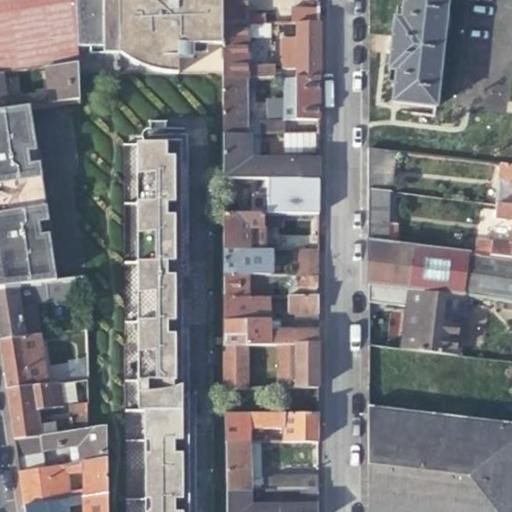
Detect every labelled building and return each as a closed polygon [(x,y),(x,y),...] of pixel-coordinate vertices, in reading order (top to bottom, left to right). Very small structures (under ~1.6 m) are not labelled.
[(0,0),(0,73),(44,68),(75,63),(74,47),(73,18),(72,2),(71,2),(70,0),(0,0)] [(70,0),(71,2),(72,2),(73,18),(74,47),(84,47),(99,48),(99,55),(116,55),(129,55),(145,63),(142,70),(145,71),(157,74),(172,77),(172,62),(188,62),(188,57),(188,49),(202,49),(221,49),(220,26),(220,0),(70,0)] [(244,0),(220,0),(220,26),(244,25),(244,0)] [(432,109),(444,0),(401,0),(399,21),(389,20),(387,44),(384,72),(393,72),(389,104),(432,109)] [(290,9),(290,23),(294,23),(317,22),(317,8),(290,9)] [(317,35),(317,22),(294,23),(294,37),(280,38),(280,69),(295,69),(317,68),(317,35)] [(245,59),(244,25),(220,26),(221,49),(221,76),(221,81),(245,80),(252,80),(257,79),(257,66),(245,66),(245,59)] [(202,58),(202,49),(188,49),(188,57),(202,58)] [(129,55),(116,55),(117,57),(128,64),(134,67),(142,70),(145,63),(129,55)] [(49,106),(50,105),(74,102),(76,102),(75,63),(44,68),(49,106)] [(317,68),(295,69),(295,78),(317,76),(317,68)] [(293,104),(293,119),(316,119),(317,90),(317,76),(295,78),(280,78),(280,104),(293,104)] [(252,80),(245,80),(221,81),(221,136),(245,136),(245,122),(245,110),(245,87),(252,86),(252,80)] [(280,119),(293,119),(293,104),(280,104),(280,119)] [(17,186),(0,187),(0,215),(21,212),(28,286),(52,283),(43,223),(45,223),(41,198),(36,164),(35,164),(26,109),(5,112),(17,186)] [(5,112),(0,113),(0,187),(17,186),(5,112)] [(148,144),(141,145),(142,381),(136,381),(136,394),(144,394),(149,393),(158,392),(167,390),(171,389),(172,381),(187,381),(186,209),(185,145),(163,145),(163,138),(164,136),(164,122),(147,122),(147,129),(143,130),(141,133),(139,135),(139,139),(140,140),(144,144),(146,144),(148,144)] [(280,122),(245,122),(245,136),(250,135),(275,135),(280,134),(280,122)] [(251,153),(250,135),(245,136),(221,136),(221,180),(267,180),(316,179),(316,160),(251,162),(251,153)] [(185,145),(185,138),(185,136),(171,136),(164,136),(163,138),(163,145),(185,145)] [(391,155),(366,152),(366,192),(389,194),(391,155)] [(511,167),(498,166),(496,180),(511,182),(511,179),(511,167)] [(317,195),(316,179),(267,180),(267,217),(317,216),(317,195)] [(494,206),(496,206),(511,208),(511,179),(511,182),(496,180),(494,206)] [(387,224),(389,194),(366,192),(365,243),(367,243),(395,246),(395,225),(387,224)] [(474,242),(473,255),(511,259),(511,208),(496,206),(494,220),(511,222),(511,241),(509,244),(490,241),(490,245),(474,242)] [(21,212),(0,215),(0,289),(28,286),(21,212)] [(221,217),(221,251),(262,251),(261,234),(261,229),(277,228),(277,216),(267,217),(221,217)] [(395,246),(367,243),(367,287),(460,299),(480,301),(480,299),(511,302),(511,259),(473,255),(395,246)] [(290,250),(290,276),(316,275),(316,250),(290,250)] [(267,251),(262,251),(221,251),(221,277),(246,276),(268,276),(268,261),(267,251)] [(282,297),(287,297),(316,296),(316,275),(290,276),(287,276),(287,291),(281,291),(282,297)] [(246,298),(246,276),(221,277),(221,298),(246,298)] [(268,276),(246,276),(246,298),(267,297),(268,297),(268,284),(268,276)] [(75,281),(64,282),(65,293),(76,292),(75,281)] [(0,338),(21,337),(36,335),(32,303),(66,299),(65,293),(64,282),(52,283),(28,286),(0,289),(0,338)] [(402,324),(400,351),(403,352),(457,358),(460,338),(461,322),(457,322),(460,299),(367,287),(367,305),(404,309),(409,310),(408,316),(403,316),(402,324)] [(267,306),(267,297),(246,298),(221,298),(221,322),(266,320),(276,320),(277,320),(315,319),(316,296),(287,297),(287,313),(267,313),(267,306)] [(276,324),(276,320),(266,320),(221,322),(221,347),(245,346),(266,345),(278,345),(287,345),(315,344),(315,330),(290,332),(290,328),(276,328),(276,324)] [(36,335),(21,337),(0,338),(0,362),(4,390),(43,386),(36,335)] [(315,365),(315,344),(287,345),(278,345),(278,388),(315,386),(315,365)] [(245,389),(245,346),(221,347),(220,390),(245,389)] [(402,366),(403,352),(400,351),(366,347),(366,349),(366,362),(402,366)] [(71,379),(87,378),(86,360),(70,360),(71,379)] [(400,385),(366,380),(366,408),(397,412),(464,420),(495,424),(497,410),(498,399),(500,383),(469,379),(466,404),(399,396),(400,385)] [(144,394),(136,394),(136,397),(136,406),(140,401),(142,401),(142,409),(180,409),(180,397),(187,397),(187,381),(172,381),(171,389),(167,390),(158,392),(149,393),(144,394)] [(58,384),(43,386),(4,390),(7,411),(12,440),(38,437),(87,432),(86,404),(67,407),(68,419),(37,423),(35,411),(60,408),(58,384)] [(180,409),(142,409),(142,442),(148,442),(148,511),(193,511),(193,409),(194,389),(188,397),(187,397),(180,397),(180,409)] [(505,400),(498,399),(497,410),(504,411),(505,400)] [(511,511),(511,425),(495,424),(464,420),(397,412),(366,408),(365,511),(511,511)] [(279,442),(315,441),(315,430),(315,414),(223,417),(223,444),(246,443),(246,430),(260,429),(279,429),(279,442)] [(260,443),(260,429),(246,430),(246,443),(256,443),(260,443)] [(78,444),(79,459),(80,466),(81,466),(103,463),(103,430),(87,432),(38,437),(40,450),(73,445),(78,444)] [(256,461),(256,443),(246,443),(223,444),(223,464),(223,491),(248,490),(259,490),(259,478),(256,478),(256,461)] [(55,469),(80,466),(79,459),(54,461),(55,469)] [(81,491),(81,498),(104,495),(103,463),(81,466),(81,491)] [(49,470),(17,474),(19,489),(21,505),(53,501),(52,493),(49,470)] [(270,490),(276,490),(303,489),(314,489),(314,473),(270,475),(270,490)] [(303,507),(320,507),(319,490),(303,489),(303,507)] [(248,507),(248,490),(223,491),(223,511),(320,511),(320,507),(303,507),(259,507),(248,507)] [(81,491),(52,493),(53,501),(59,500),(81,498),(81,491)] [(61,511),(103,511),(104,495),(81,498),(59,500),(53,501),(21,505),(22,511),(54,511),(54,510),(61,510),(61,511)]
